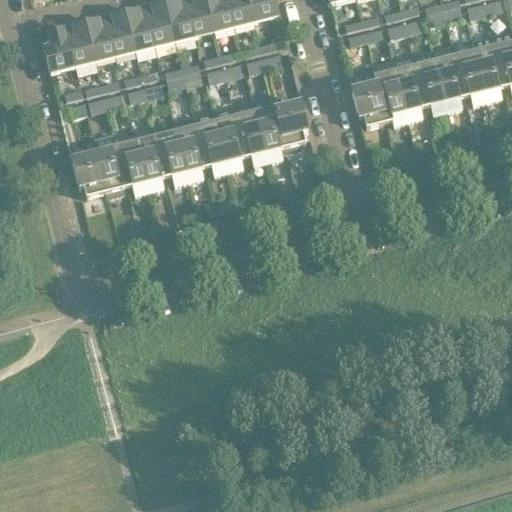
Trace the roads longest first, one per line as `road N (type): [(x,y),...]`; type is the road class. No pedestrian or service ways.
road 1 (unclassified): [(85,299),(71,277),(8,29)]
road 2 (unclassified): [(85,299),(105,301),(356,229)]
road 3 (residential): [(356,229),(299,0)]
road 4 (unclassified): [(356,229),(511,182)]
road 5 (residential): [(8,29),(127,0)]
